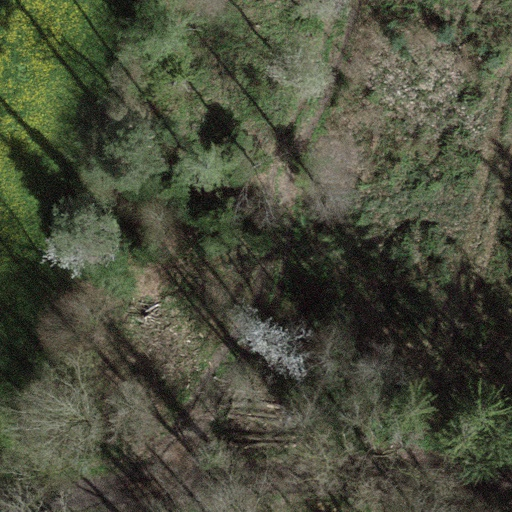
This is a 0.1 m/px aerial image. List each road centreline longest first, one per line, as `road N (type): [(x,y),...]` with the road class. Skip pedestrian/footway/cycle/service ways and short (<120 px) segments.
road 1 (track): [(511,479),(167,483)]
road 2 (track): [(167,483),(0,502)]
